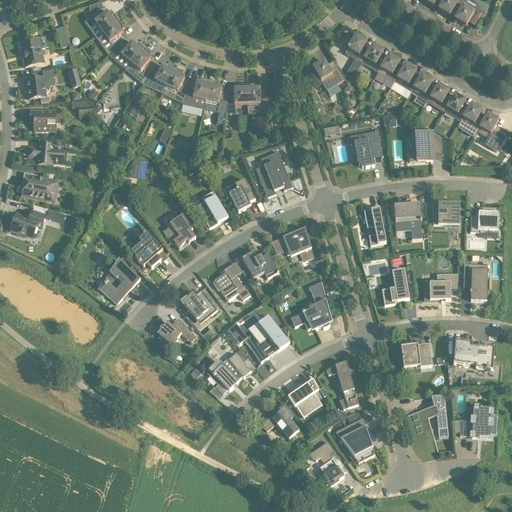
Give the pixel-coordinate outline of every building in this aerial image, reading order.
[(422,0),(421,2),(432,8),(433,8),(435,4),(440,7),(444,0),(422,0)] [(457,17),(465,4),(459,0),(444,0),(440,7),(438,12),(449,18),(452,14),(457,17)] [(474,27),(482,14),(484,15),(488,8),(474,0),(467,0),(465,4),(457,17),(454,21),(466,28),(468,24),(474,27)] [(90,18),(102,35),(119,22),(114,15),(110,18),(104,9),(89,18),(89,19),(90,18)] [(119,22),(102,35),(114,52),(126,41),(121,32),(124,30),(119,22)] [(70,48),(65,28),(57,30),(62,50),(70,48)] [(355,37),(345,55),(361,65),(369,51),(364,48),(367,44),(355,37)] [(44,65),(39,40),(19,44),(25,70),(44,65)] [(130,65),(131,66),(144,50),(137,44),(134,47),(126,41),(114,52),(130,65)] [(361,65),(378,75),(386,61),(381,58),(383,54),(372,47),(369,51),(361,65)] [(144,50),(131,66),(146,79),(156,66),(148,59),(151,56),(144,50)] [(378,75),(394,85),(402,71),(397,68),(400,64),(388,57),(386,61),(378,75)] [(313,70),(318,79),(326,93),(345,82),(343,80),(333,63),(327,67),(324,63),(313,70)] [(162,96),(166,89),(175,70),(167,66),(165,70),(156,66),(146,79),(142,86),(162,96)] [(394,85),(411,94),(419,81),(414,78),(416,74),(405,67),(402,71),(394,85)] [(175,70),(166,89),(162,96),(182,106),(185,98),(190,83),(181,78),(183,74),(175,70)] [(77,72),(68,74),(72,91),(81,88),(77,72)] [(347,73),(343,80),(345,82),(347,87),(354,77),(347,73)] [(427,104),(435,91),(430,88),(433,84),(421,77),(419,81),(411,94),(416,98),(427,104)] [(55,88),(54,78),(27,82),(29,101),(46,99),(45,95),(48,94),(50,91),(50,88),(55,88)] [(185,98),(182,106),(182,107),(203,112),(205,103),(210,82),(201,80),(200,85),(190,83),(185,98)] [(210,82),(205,103),(203,112),(225,116),(228,91),(218,89),(219,85),(210,82)] [(228,91),(225,116),(235,116),(235,107),(247,107),(247,86),(238,86),(238,91),(228,91)] [(269,107),(266,89),(266,90),(266,91),(256,90),(256,86),(247,86),(247,107),(266,107),(266,108),(267,108),(267,107),(269,107)] [(427,104),(444,114),(452,101),(447,98),(449,93),(438,87),(435,91),(427,104)] [(91,102),(97,95),(92,92),(87,99),(91,102)] [(444,114),(460,124),(468,110),(463,107),(466,103),(454,96),(452,101),(444,114)] [(97,116),(101,112),(102,111),(101,110),(98,106),(92,111),(97,116)] [(126,113),(133,118),(138,112),(130,106),(126,113)] [(485,120),(480,117),(482,113),(471,106),(468,110),(460,124),(457,129),(474,139),(477,134),(485,120)] [(373,116),(377,111),(371,108),(368,113),(373,116)] [(79,118),(91,118),(91,110),(79,110),(79,118)] [(352,110),(347,111),(350,121),(356,112),(352,110)] [(34,134),(56,134),(56,125),(60,125),(60,114),(30,114),(30,125),(34,125),(34,134)] [(485,120),(477,134),(487,140),(484,146),(496,154),(504,140),(498,136),(502,130),(496,127),(499,123),(487,116),(485,120)] [(508,134),(502,130),(498,136),(504,140),(508,134)] [(417,153),(408,153),(409,164),(407,164),(433,163),(432,157),(442,157),(443,157),(442,141),(424,131),(424,136),(416,137),(417,153)] [(356,154),(358,165),(358,166),(358,167),(359,168),(360,169),(361,169),(362,170),(363,170),(364,170),(365,170),(375,168),(373,160),(374,160),(373,153),(382,152),(378,133),(350,138),(353,155),(356,154)] [(162,136),(159,142),(166,145),(169,139),(162,136)] [(28,160),(37,161),(37,164),(45,165),(45,167),(53,168),(53,165),(63,166),(63,164),(65,164),(67,163),(67,156),(66,154),(64,154),(64,152),(54,151),(54,148),(38,147),(38,150),(29,150),(28,160)] [(115,155),(128,156),(129,149),(116,148),(115,155)] [(278,154),(270,158),(273,165),(256,172),(268,200),(276,197),(273,190),(281,187),(284,194),(293,190),(283,166),(285,165),(282,160),(281,160),(278,154)] [(55,205),(59,184),(33,179),(31,184),(25,182),(22,198),(55,205)] [(122,189),(130,190),(131,182),(123,181),(122,189)] [(237,192),(229,196),(239,214),(251,208),(249,206),(255,203),(244,182),(235,187),(237,191),(236,191),(237,192)] [(103,189),(109,193),(113,187),(108,184),(105,185),(103,189)] [(121,192),(117,187),(111,192),(115,196),(121,192)] [(102,190),(98,196),(105,200),(109,194),(102,190)] [(209,218),(202,223),(207,232),(209,231),(228,220),(213,194),(202,201),(204,205),(196,209),(200,216),(206,213),(209,218)] [(396,234),(411,233),(412,242),(422,241),(419,206),(411,207),(410,204),(410,203),(402,206),(403,207),(403,208),(394,208),(394,209),(392,210),(393,217),(395,218),(396,234)] [(433,227),(459,228),(459,206),(432,205),(433,227)] [(371,249),(386,246),(380,210),(364,213),(367,231),(374,229),(376,237),(369,239),(371,249)] [(498,233),(499,217),(499,215),(496,215),(496,210),(482,210),(481,215),(479,214),(478,218),(471,218),(471,235),(479,235),(479,232),(498,233)] [(66,217),(50,212),(47,220),(63,226),(66,217)] [(41,232),(42,228),(46,217),(32,213),(30,220),(17,216),(11,233),(18,235),(17,237),(24,239),(25,238),(33,240),(36,230),(41,232)] [(196,240),(191,234),(193,232),(182,217),(170,226),(172,229),(164,235),(172,246),(174,245),(179,252),(184,246),(184,245),(187,243),(189,245),(196,240)] [(301,262),(313,258),(305,231),(276,243),(282,256),(296,250),(301,262)] [(136,259),(135,260),(143,269),(147,266),(151,271),(161,263),(157,258),(163,253),(154,243),(154,244),(146,235),(139,241),(142,244),(131,253),(136,259)] [(242,261),(254,282),(264,276),(267,281),(279,275),(268,257),(259,262),(254,254),(242,261)] [(139,282),(119,262),(110,275),(122,286),(116,292),(108,284),(107,282),(104,285),(105,286),(100,292),(116,308),(132,292),(130,290),(139,282)] [(488,268),(479,268),(464,267),(463,280),(471,281),(471,303),(482,304),(482,302),(490,295),(487,292),(488,268)] [(213,285),(218,292),(220,291),(228,304),(239,296),(243,303),(250,298),(244,288),(244,289),(230,268),(224,272),(225,275),(214,283),(215,284),(213,285)] [(409,301),(404,272),(392,274),(395,290),(382,292),(385,308),(395,306),(394,304),(409,301)] [(437,285),(429,285),(430,303),(441,303),(441,304),(442,304),(442,301),(445,301),(445,303),(451,302),(450,277),(437,277),(437,285)] [(328,308),(322,284),(309,289),(317,307),(310,310),(311,312),(298,318),(302,326),(305,325),(308,332),(314,329),(315,332),(323,329),(324,330),(323,330),(323,331),(324,331),(325,331),(326,331),(327,330),(328,330),(329,329),(330,328),(330,327),(329,328),(327,324),(331,322),(328,308)] [(193,295),(182,304),(197,322),(203,317),(205,317),(208,314),(211,318),(217,313),(203,296),(198,301),(193,295)] [(288,347),(268,319),(258,326),(268,339),(259,345),(252,337),(245,342),(261,365),(269,360),(264,353),(272,347),(277,354),(288,347)] [(172,347),(173,346),(181,337),(191,345),(196,340),(179,322),(172,328),(160,329),(160,333),(157,336),(161,339),(161,340),(161,341),(161,343),(162,344),(162,345),(163,346),(164,347),(165,347),(167,348),(168,348),(169,348),(170,348),(171,347),(172,347)] [(242,344),(235,336),(241,332),(236,325),(228,332),(239,346),(242,344)] [(494,351),(471,349),(472,346),(455,344),(453,367),(470,368),(470,367),(476,368),(476,371),(485,371),(485,373),(489,373),(489,372),(492,372),(494,351)] [(403,370),(420,368),(420,370),(432,369),(429,347),(418,349),(418,347),(401,349),(403,370)] [(247,360),(240,352),(238,354),(244,362),(247,360)] [(251,374),(236,356),(229,362),(236,370),(230,376),(218,364),(209,372),(221,384),(215,389),(223,397),(228,392),(229,393),(238,385),(237,384),(242,379),(243,380),(251,374)] [(330,370),(326,373),(328,378),(337,375),(345,401),(339,403),(343,412),(358,407),(346,365),(335,368),(330,370)] [(322,400),(312,382),(288,399),(295,409),(314,396),(318,403),(322,400)] [(416,429),(421,427),(426,445),(435,442),(428,421),(437,418),(439,441),(448,440),(444,398),(431,399),(434,409),(417,414),(419,420),(413,422),(416,429)] [(496,436),(497,419),(491,418),(491,411),(469,410),(468,423),(459,422),(460,439),(481,440),(481,441),(490,441),(490,436),(496,436)] [(289,422),(294,418),(290,413),(285,417),(282,413),(275,418),(274,416),(261,427),(267,434),(277,426),(289,442),(299,434),(289,422)] [(346,418),(344,414),(342,415),(341,413),(338,414),(342,421),(346,418)] [(350,425),(358,421),(356,416),(347,420),(350,425)] [(336,435),(359,466),(374,458),(370,443),(368,438),(363,421),(336,435)] [(320,470),(323,475),(319,479),(330,488),(330,489),(344,479),(339,472),(344,469),(334,454),(327,444),(309,457),(312,462),(315,463),(320,460),(324,467),(320,470)]
